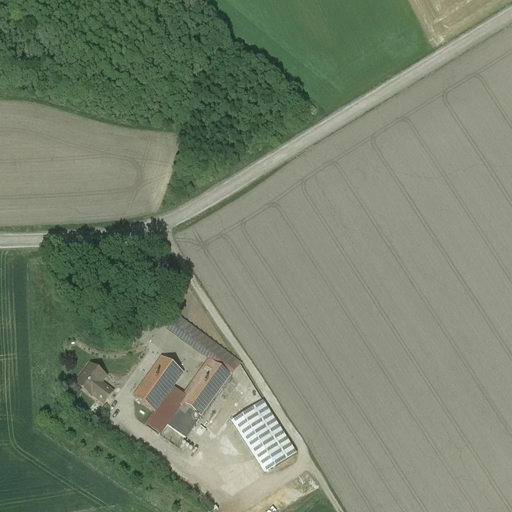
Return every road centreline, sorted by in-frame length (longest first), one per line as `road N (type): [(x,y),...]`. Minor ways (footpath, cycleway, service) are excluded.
road 1 (secondary): [(0,242),(91,239),(161,224),(511,14)]
road 2 (track): [(161,224),(345,511)]
